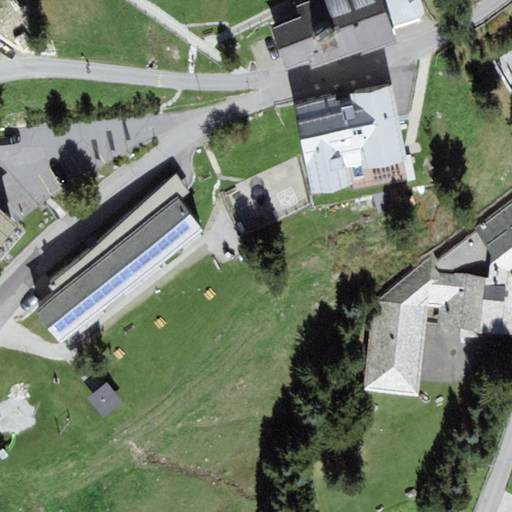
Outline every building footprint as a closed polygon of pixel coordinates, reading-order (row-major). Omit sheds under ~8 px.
[(327,0),(314,5),(318,16),(292,25),(306,67),(332,58),(335,65),(411,39),(405,23),(397,0),(327,0)] [(435,0),(397,0),(405,23),(439,13),(435,0)] [(348,165),(405,155),(391,87),(296,103),(311,194),(352,186),(348,165)] [(190,190),(176,173),(49,284),(56,295),(180,198),(190,190)] [(511,193),(375,300),(363,389),(419,397),(428,314),(511,330),(511,193)] [(56,295),(38,312),(62,344),(205,236),(180,198),(56,295)] [(0,249),(22,224),(0,207),(0,249)]
